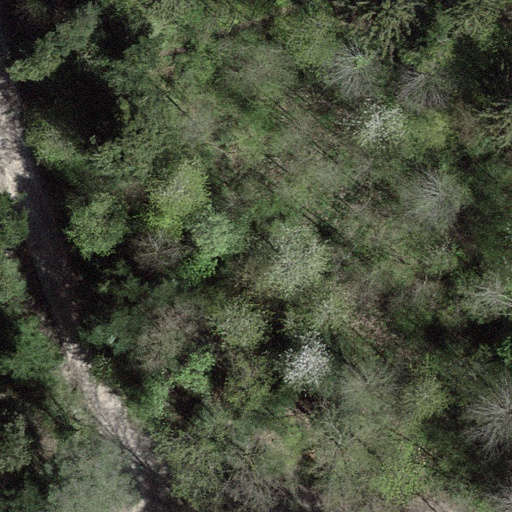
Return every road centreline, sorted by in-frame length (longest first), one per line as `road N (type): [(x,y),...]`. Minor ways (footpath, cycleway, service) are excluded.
road 1 (track): [(132,511),(88,366),(14,198),(0,111)]
road 2 (track): [(447,511),(279,495),(204,462),(149,425),(88,366)]
